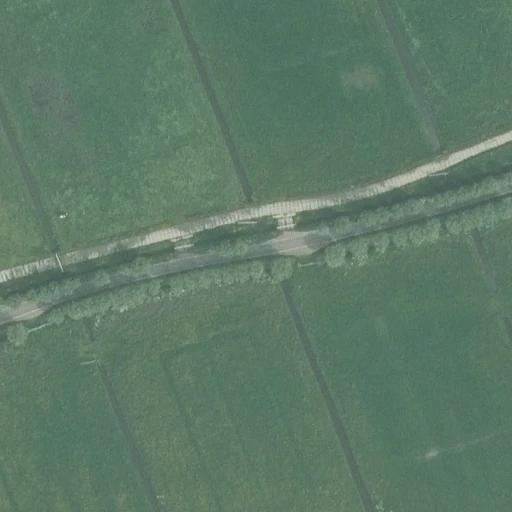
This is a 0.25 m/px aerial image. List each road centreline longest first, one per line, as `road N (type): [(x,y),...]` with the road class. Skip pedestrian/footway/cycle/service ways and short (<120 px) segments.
road 1 (track): [(0,278),(393,184),(511,135)]
road 2 (unclassified): [(0,319),(100,285),(333,236),(511,186)]
